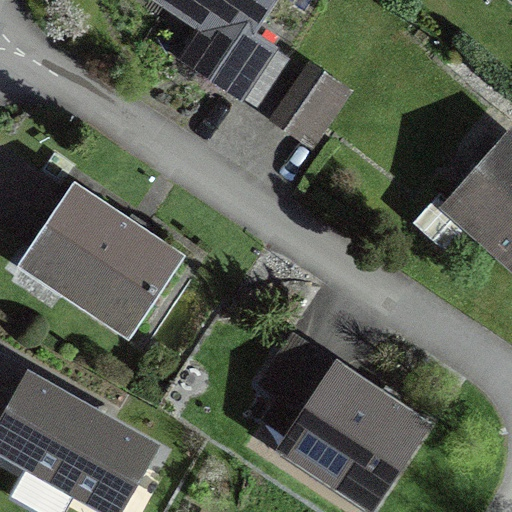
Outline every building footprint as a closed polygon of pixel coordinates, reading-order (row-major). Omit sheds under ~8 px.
[(271,0),(153,0),(210,38),(193,63),(205,71),(202,76),(237,99),(269,51),(247,36),(271,0)] [(344,99),(305,72),(272,119),(312,146),(344,99)] [(511,149),(506,144),(449,207),(437,197),(417,219),(418,231),(449,259),(474,230),(511,263),(511,149)] [(176,262),(69,191),(26,255),(68,283),(62,293),(126,335),(176,262)] [(419,425),(290,339),(259,385),(305,416),(284,448),(285,449),(289,444),(331,473),(328,478),(334,482),(338,477),(368,497),(365,502),(366,503),(419,425)] [(0,459),(94,511),(127,511),(161,452),(32,381),(0,439),(0,459)]
